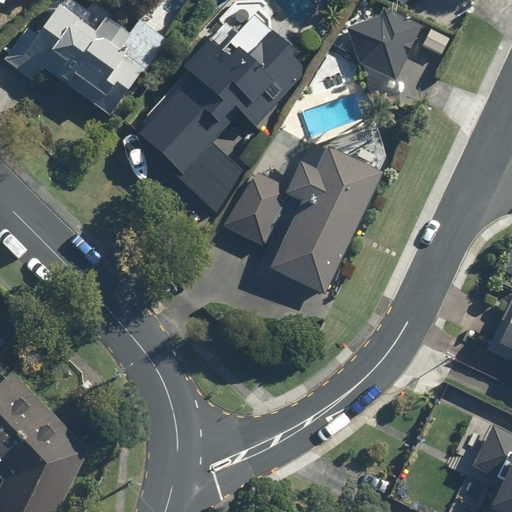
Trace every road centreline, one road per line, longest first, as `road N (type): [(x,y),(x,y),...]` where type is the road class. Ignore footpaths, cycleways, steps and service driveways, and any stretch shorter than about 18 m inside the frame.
road 1 (residential): [(179,473),(233,459),(327,413),(390,357),(481,164)]
road 2 (residential): [(179,473),(171,401),(0,217)]
